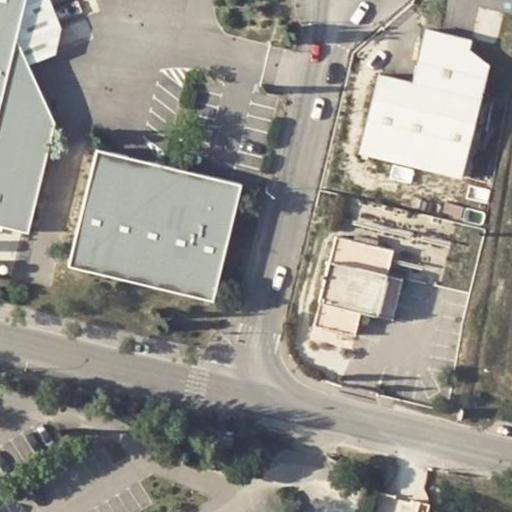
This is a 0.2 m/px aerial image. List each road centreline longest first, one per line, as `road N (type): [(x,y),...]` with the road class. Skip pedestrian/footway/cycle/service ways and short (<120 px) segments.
road 1 (unclassified): [(242,389),(345,0)]
road 2 (unclassified): [(511,452),(242,389)]
road 3 (unclassified): [(242,389),(0,333)]
